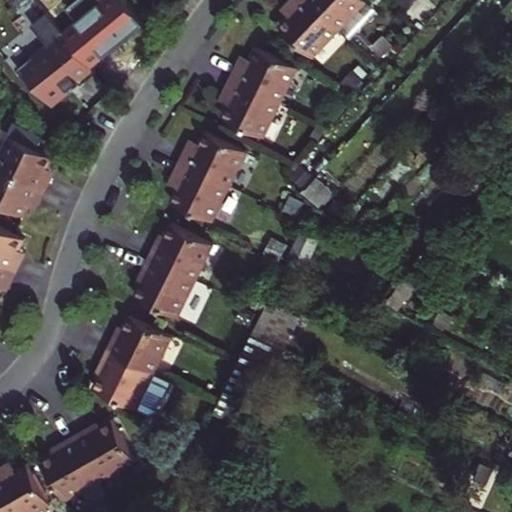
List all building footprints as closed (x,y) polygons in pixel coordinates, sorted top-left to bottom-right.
[(43,9),(35,0),(23,0),(21,3),(32,18),(43,9)] [(77,20),(65,30),(98,70),(152,26),(127,0),(77,0),(68,8),(77,20)] [(317,54),(344,26),(317,0),(294,0),(301,6),(290,17),(285,23),(317,54)] [(317,0),(344,26),(370,0),(317,0)] [(450,0),(449,0),(438,12),(447,21),(458,8),(450,0)] [(406,11),(417,22),(428,11),(416,1),(406,11)] [(50,44),(20,69),(36,88),(39,86),(53,102),(70,87),(81,79),(83,82),(98,70),(65,30),(48,10),(33,23),(48,42),(50,44)] [(18,68),(20,69),(50,44),(48,42),(18,68)] [(244,59),(236,73),(284,98),(302,63),(262,43),(256,55),(251,63),(244,59)] [(354,72),(344,82),(354,91),(363,81),(354,72)] [(226,112),(266,132),(284,98),(236,73),(229,87),(237,92),(231,102),(226,112)] [(53,102),(55,105),(73,90),(70,87),(53,102)] [(184,156),(231,181),(249,146),(209,126),(199,146),(191,142),(187,149),(184,156)] [(0,154),(0,166),(43,189),(47,182),(51,174),(45,172),(53,156),(10,134),(0,154)] [(213,216),(231,181),(184,156),(176,170),(184,174),(179,185),(174,195),(213,216)] [(40,195),(43,189),(0,166),(0,202),(23,214),(31,198),(37,201),(40,195)] [(318,179),(307,190),(318,200),(329,189),(318,179)] [(285,209),(307,220),(313,207),(292,197),(285,209)] [(342,211),(331,201),(326,206),(337,217),(342,211)] [(156,254),(200,277),(217,240),(176,219),(169,235),(165,233),(160,245),(156,254)] [(0,226),(0,263),(20,274),(24,268),(27,261),(21,258),(24,252),(30,242),(0,226)] [(288,259),(309,268),(321,243),(300,233),(288,259)] [(273,237),(266,254),(282,262),(290,246),(273,237)] [(21,258),(27,261),(30,255),(24,252),(21,258)] [(183,314),(200,277),(156,254),(146,274),(149,276),(147,282),(142,292),(183,314)] [(17,281),(20,274),(0,263),(0,298),(5,290),(7,284),(14,287),(17,281)] [(14,287),(7,284),(5,290),(11,293),(14,287)] [(254,332),(286,348),(301,317),(268,302),(254,332)] [(161,370),(178,334),(136,314),(129,330),(126,336),(123,335),(120,341),(117,347),(152,366),(161,370)] [(144,407),(161,370),(152,366),(117,347),(113,356),(109,364),(112,365),(109,372),(102,387),(144,407)] [(161,370),(144,407),(160,415),(177,378),(161,370)] [(492,394),(486,406),(496,411),(502,400),(492,394)] [(103,484),(138,465),(115,421),(105,427),(99,430),(93,433),(91,430),(78,438),(101,480),(103,484)] [(67,504),(103,484),(101,480),(78,438),(63,445),(65,448),(59,452),(54,454),(43,460),(67,504)] [(0,474),(0,492),(10,511),(41,511),(52,506),(31,467),(21,473),(17,475),(11,478),(6,471),(0,474)] [(13,467),(6,471),(11,478),(17,475),(13,467)] [(0,511),(10,511),(0,492),(0,511)]
